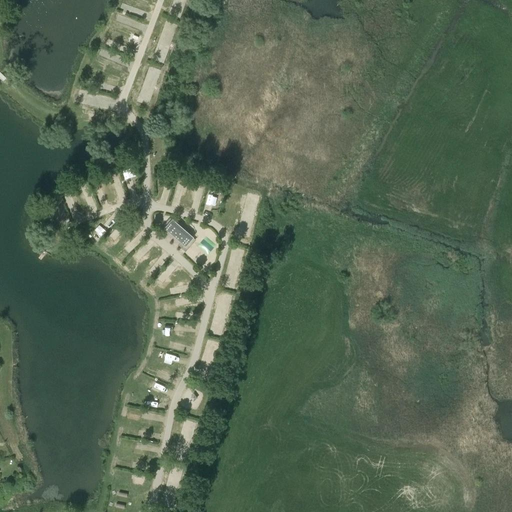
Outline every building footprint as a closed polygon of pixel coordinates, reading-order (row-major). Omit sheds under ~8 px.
[(128,0),(126,0),(123,7),(130,11),(134,4),(128,0)] [(138,15),(147,19),(151,9),(142,6),(138,15)] [(124,26),(125,16),(117,15),(116,25),(124,26)] [(131,20),(129,29),(138,32),(140,23),(131,20)] [(171,43),(174,33),(164,30),(161,40),(171,43)] [(117,57),(115,67),(123,68),(125,59),(117,57)] [(144,83),(153,87),(157,77),(149,73),(144,83)] [(100,85),(102,79),(94,76),(92,82),(100,85)] [(108,81),(106,88),(115,91),(117,83),(108,81)] [(139,88),(135,96),(144,100),(147,92),(139,88)] [(81,102),(94,105),(97,94),(84,91),(81,102)] [(211,203),(220,206),(223,198),(214,195),(211,203)] [(257,210),(259,200),(244,197),(241,207),(257,210)] [(97,224),(102,231),(111,225),(106,218),(97,224)] [(185,246),(190,241),(170,223),(165,229),(185,246)] [(235,240),(246,242),(248,226),(238,225),(235,240)] [(110,239),(118,245),(123,237),(115,232),(110,239)] [(120,249),(128,255),(133,248),(125,243),(120,249)] [(230,257),(228,266),(242,268),(243,259),(230,257)] [(141,272),(149,279),(161,266),(153,259),(141,272)] [(226,269),(224,278),(235,280),(237,271),(226,269)] [(161,275),(155,284),(164,290),(170,280),(161,275)] [(216,306),(225,308),(226,300),(217,298),(216,306)] [(181,305),(181,315),(191,315),(191,305),(181,305)] [(179,336),(190,337),(191,328),(180,327),(179,336)] [(209,348),(219,351),(221,343),(211,340),(209,348)] [(177,361),(181,351),(165,344),(161,355),(177,361)] [(169,377),(174,367),(159,359),(153,368),(169,377)] [(150,376),(146,386),(162,392),(166,382),(150,376)] [(142,395),(142,406),(160,408),(160,397),(142,395)] [(155,425),(158,414),(140,409),(137,420),(155,425)] [(153,441),(156,430),(137,424),(134,436),(153,441)] [(191,438),(192,425),(182,424),(181,438),(191,438)] [(176,451),(186,454),(189,442),(179,439),(176,451)] [(134,441),(131,452),(148,456),(151,445),(134,441)] [(130,456),(127,467),(144,472),(147,461),(130,456)] [(181,484),(183,473),(173,471),(171,482),(181,484)] [(176,503),(178,490),(170,489),(167,501),(176,503)]
